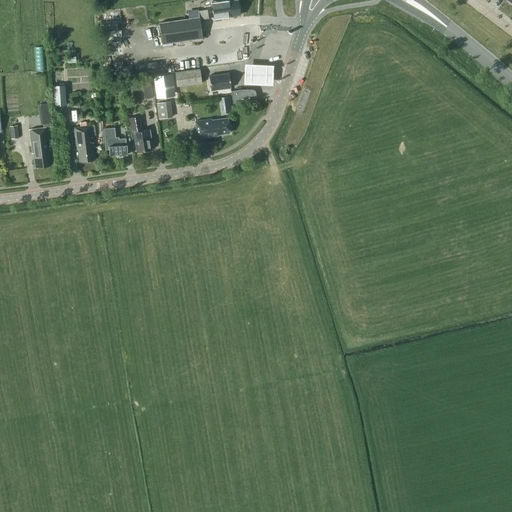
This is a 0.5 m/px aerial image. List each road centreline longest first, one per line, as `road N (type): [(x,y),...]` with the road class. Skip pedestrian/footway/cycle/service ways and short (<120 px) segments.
road 1 (tertiary): [(0,198),(205,169),(243,154),(272,124),(321,0)]
road 2 (primary): [(511,81),(408,0)]
